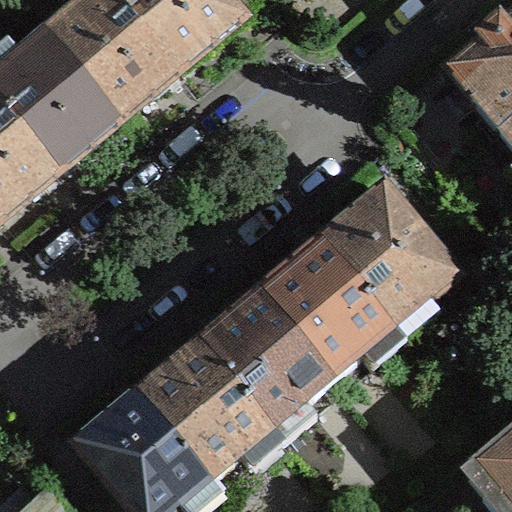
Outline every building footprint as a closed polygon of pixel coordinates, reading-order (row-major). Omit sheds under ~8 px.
[(181,76),(118,0),(91,0),(46,38),(120,126),(181,76)] [(118,0),(181,76),(244,23),(240,19),(263,0),(118,0)] [(475,42),(480,48),(448,75),(476,108),(486,100),(510,129),(511,127),(511,21),(505,27),(501,21),(475,42)] [(0,75),(0,106),(59,177),(120,126),(46,38),(0,75)] [(0,226),(59,177),(0,106),(0,226)] [(511,127),(510,129),(500,137),(511,151),(511,127)] [(396,333),(459,281),(385,192),(322,244),(396,333)] [(396,333),(322,244),(261,295),(334,384),(396,333)] [(200,346),(274,435),(334,384),(261,295),(200,346)] [(212,486),(274,435),(200,346),(138,397),(212,486)] [(138,397),(76,449),(127,511),(180,511),(212,486),(138,397)] [(511,511),(511,423),(460,468),(497,511),(511,511)] [(68,511),(49,489),(24,511),(68,511)]
